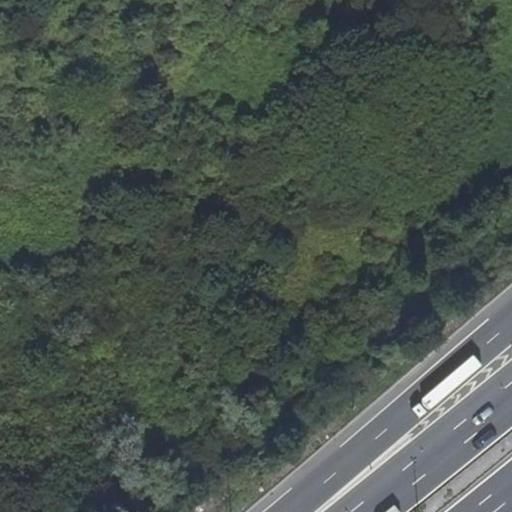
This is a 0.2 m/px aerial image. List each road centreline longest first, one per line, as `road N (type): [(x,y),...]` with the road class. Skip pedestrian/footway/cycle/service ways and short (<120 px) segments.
road 1 (motorway): [(511,321),(297,511)]
road 2 (motorway): [(511,387),(353,511)]
